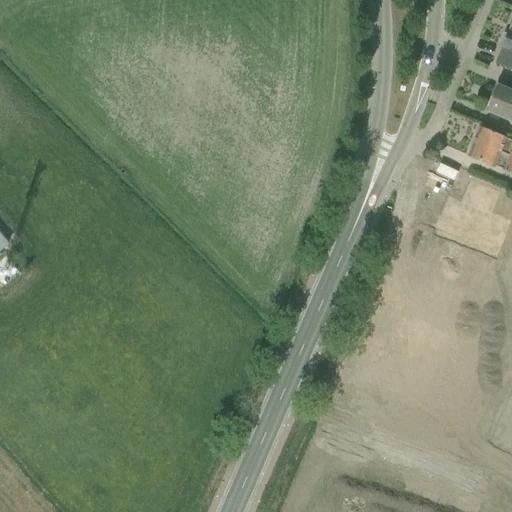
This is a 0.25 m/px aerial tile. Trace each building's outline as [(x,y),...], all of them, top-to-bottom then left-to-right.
[(511,29),(510,33),(509,32),(496,63),(511,69),(511,29)] [(511,91),(497,86),(487,112),(511,122),(511,91)] [(468,157),(486,165),(494,168),(495,166),(511,172),(511,141),(480,128),(468,157)] [(486,221),(494,200),(470,190),(464,204),(466,205),(463,212),(448,205),(435,237),(482,256),(495,224),(486,221)] [(0,234),(0,250),(8,244),(0,234)] [(413,399),(419,382),(392,371),(385,388),(370,382),(357,414),(403,433),(417,401),(413,399)]
